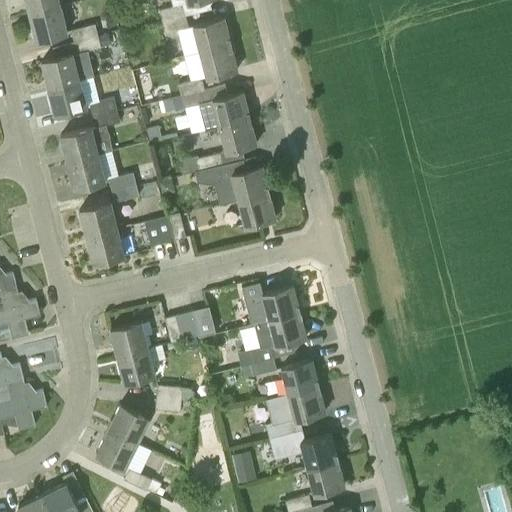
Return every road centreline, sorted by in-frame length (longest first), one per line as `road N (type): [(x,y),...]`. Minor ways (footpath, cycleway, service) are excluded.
road 1 (residential): [(399,511),(331,239)]
road 2 (residential): [(63,303),(331,239)]
road 3 (residential): [(331,239),(269,0)]
road 4 (residential): [(0,473),(42,454),(72,417),(79,371),(63,303)]
road 5 (residential): [(63,303),(28,160)]
